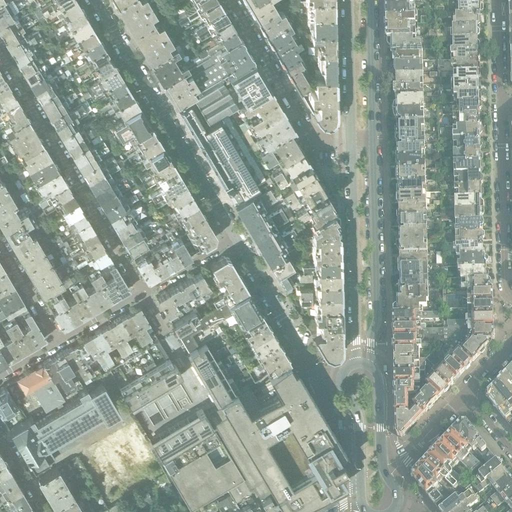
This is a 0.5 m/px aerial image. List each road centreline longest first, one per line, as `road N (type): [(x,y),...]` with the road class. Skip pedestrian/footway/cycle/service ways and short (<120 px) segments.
road 1 (residential): [(141,291),(0,54)]
road 2 (residential): [(94,0),(234,236)]
road 3 (tertiary): [(371,367),(372,139)]
road 4 (tertiary): [(351,140),(353,365)]
road 5 (residential): [(230,0),(315,140),(351,140)]
road 6 (residential): [(501,105),(504,282),(511,296)]
road 7 (residential): [(234,236),(309,365),(342,377)]
road 8 (tertiary): [(348,0),(351,140)]
road 9 (tertiary): [(372,139),(370,0)]
